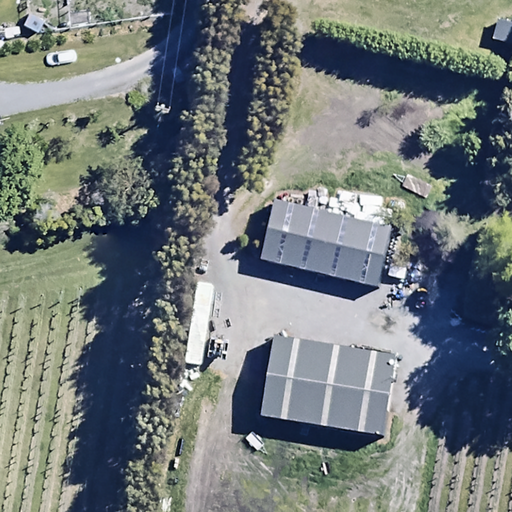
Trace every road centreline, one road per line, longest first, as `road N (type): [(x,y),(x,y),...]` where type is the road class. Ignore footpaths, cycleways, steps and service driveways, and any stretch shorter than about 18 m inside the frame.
road 1 (track): [(246,86),(214,288),(511,363)]
road 2 (track): [(258,0),(246,86),(0,105)]
